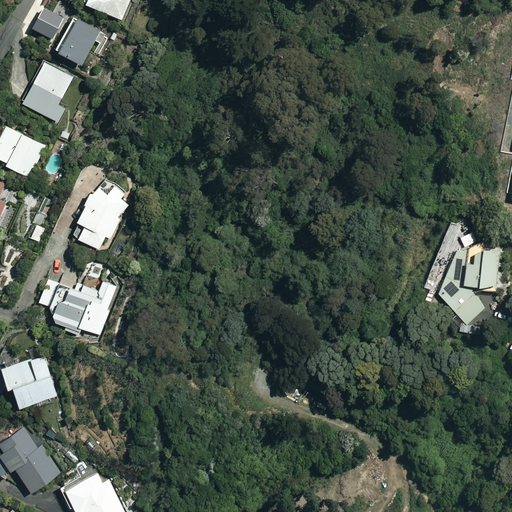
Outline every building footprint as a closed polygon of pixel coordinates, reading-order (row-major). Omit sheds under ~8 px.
[(128,0),(81,0),(120,18),(128,0)] [(61,17),(41,6),(30,24),(50,36),(61,17)] [(97,27),(70,11),(50,45),(77,61),(97,27)] [(71,75),(40,57),(17,98),(56,120),(63,107),(55,102),(71,75)] [(44,143),(3,121),(0,126),(0,157),(3,159),(1,161),(27,175),(44,143)] [(105,190),(92,183),(73,218),(81,222),(74,235),(97,247),(104,234),(109,237),(128,203),(118,198),(122,190),(109,183),(105,190)] [(45,229),(36,224),(30,235),(40,240),(45,229)] [(484,304),(469,288),(497,292),(504,251),(454,243),(434,290),(464,322),(484,304)] [(73,287),(48,276),(37,301),(50,306),(46,316),(63,323),(61,326),(77,333),(80,326),(101,335),(121,288),(91,275),(86,285),(76,280),(73,287)] [(54,394),(44,352),(0,362),(0,375),(2,383),(8,382),(14,405),(54,394)] [(29,489),(59,468),(42,442),(37,445),(21,421),(0,435),(0,446),(0,447),(0,456),(7,467),(12,464),(29,489)] [(101,482),(97,472),(62,487),(73,511),(81,508),(83,511),(124,511),(109,478),(101,482)]
